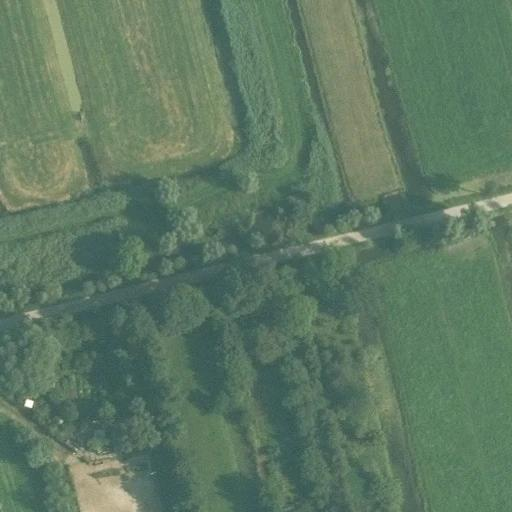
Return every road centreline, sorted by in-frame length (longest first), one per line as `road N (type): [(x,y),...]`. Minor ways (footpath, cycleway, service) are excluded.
road 1 (track): [(0,329),(511,206)]
road 2 (track): [(71,0),(94,88),(95,128),(0,153)]
